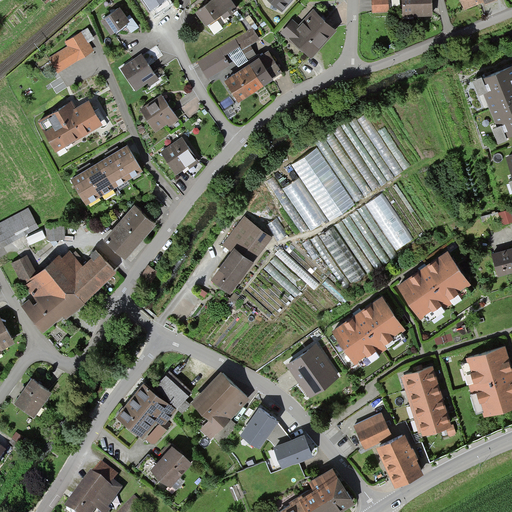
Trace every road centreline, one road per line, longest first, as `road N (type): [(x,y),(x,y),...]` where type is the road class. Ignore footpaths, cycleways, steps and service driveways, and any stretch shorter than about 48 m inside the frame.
road 1 (residential): [(162,336),(281,399),(359,485),(372,511)]
road 2 (residential): [(38,511),(162,336)]
road 3 (residential): [(114,301),(237,143)]
road 4 (residential): [(349,72),(511,11)]
road 5 (tertiary): [(511,440),(377,511)]
road 6 (residential): [(237,143),(281,103),(349,72)]
road 7 (residential): [(237,143),(167,33)]
